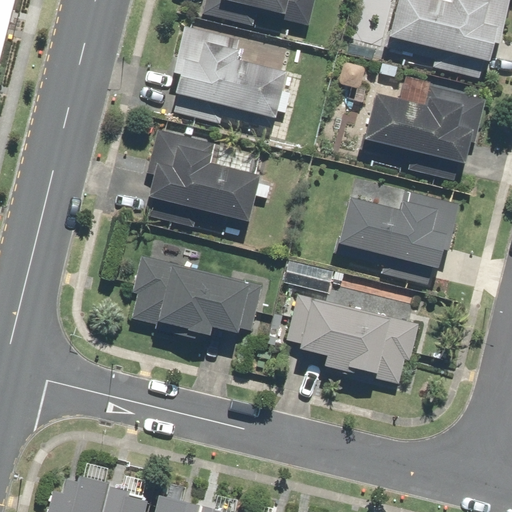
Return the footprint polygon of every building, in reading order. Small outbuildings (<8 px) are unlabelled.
[(0,0),(0,9),(11,12),(14,0),(0,0)] [(256,13),(308,26),(314,0),(205,0),(202,13),(253,26),(256,13)] [(396,0),(388,35),(488,59),(492,41),(498,42),(507,0),(396,0)] [(0,9),(0,55),(11,12),(0,9)] [(178,73),(174,92),(274,115),(275,111),(285,113),(292,84),(282,82),(285,69),(252,61),(256,43),(183,26),(173,71),(178,73)] [(362,137),(463,162),(468,143),(474,144),(485,98),(429,84),(424,102),(373,89),(362,137)] [(152,174),(147,196),(248,219),(252,201),(262,203),(266,187),(256,184),(258,172),(207,161),(212,142),(155,129),(145,173),(152,174)] [(336,242),(435,266),(440,248),(448,250),(459,202),(403,189),(399,207),(347,194),(336,242)] [(250,330),(262,284),(141,255),(131,292),(136,293),(130,317),(155,323),(156,319),(186,326),(185,328),(208,334),(210,325),(237,331),(238,327),(250,330)] [(291,259),(285,283),(328,293),(334,269),(291,259)] [(418,323),(297,294),(286,340),(298,343),(297,347),(325,354),(323,364),(346,370),(347,365),(376,371),(374,377),(399,383),(405,359),(409,360),(418,323)] [(141,511),(145,497),(126,493),(127,488),(106,483),(107,480),(77,473),(76,477),(63,474),(60,490),(51,488),(45,511),(141,511)] [(195,511),(198,503),(158,493),(153,511),(195,511)] [(235,511),(198,503),(195,511),(235,511)]
